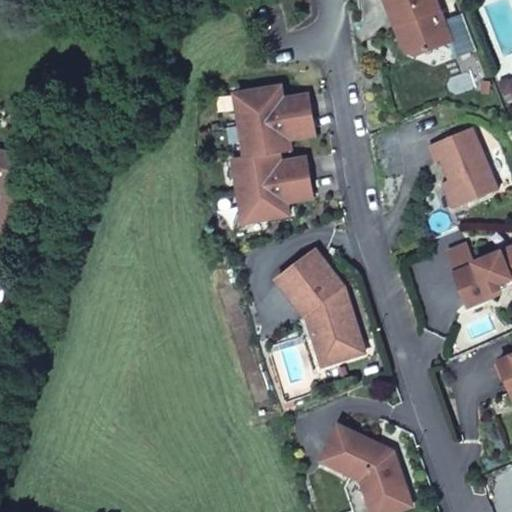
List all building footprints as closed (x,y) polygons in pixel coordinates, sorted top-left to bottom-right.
[(450,41),(433,0),(385,0),(405,50),(416,55),(450,41)] [(236,95),(246,156),(233,158),(244,222),(288,215),(285,197),(311,192),(306,165),(280,169),(278,154),(290,152),(287,133),(313,129),(308,101),(282,106),(279,87),(236,95)] [(471,128),(429,146),(436,162),(441,160),(450,181),(460,206),(498,190),(471,128)] [(0,193),(6,195),(23,197),(31,156),(28,156),(29,150),(20,149),(19,154),(0,151),(0,193)] [(460,206),(450,181),(443,184),(453,210),(460,206)] [(23,197),(6,195),(0,225),(0,290),(7,292),(23,197)] [(511,248),(456,274),(470,307),(491,298),(490,294),(502,289),(500,284),(511,279),(511,278),(511,248)] [(315,251),(276,281),(305,318),(319,357),(361,343),(346,297),(341,290),(344,288),(315,251)] [(511,357),(499,363),(511,391),(511,357)] [(393,453),(339,427),(322,463),(354,479),(367,485),(373,505),(407,493),(393,453)] [(367,485),(354,479),(350,488),(357,511),(375,511),(373,505),(367,485)]
